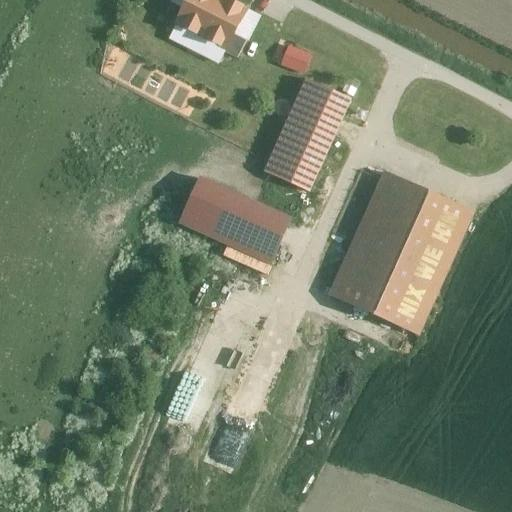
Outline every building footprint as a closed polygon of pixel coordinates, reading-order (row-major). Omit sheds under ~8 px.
[(190,0),(185,9),(178,24),(180,24),(227,48),(228,49),(235,35),(248,10),(227,0),(190,0)] [(304,84),(264,171),(295,186),(335,99),(304,84)] [(198,172),(179,217),(276,259),(296,214),(198,172)] [(413,339),(468,215),(377,175),(323,300),(413,339)] [(229,277),(219,326),(236,330),(246,281),(229,277)]
